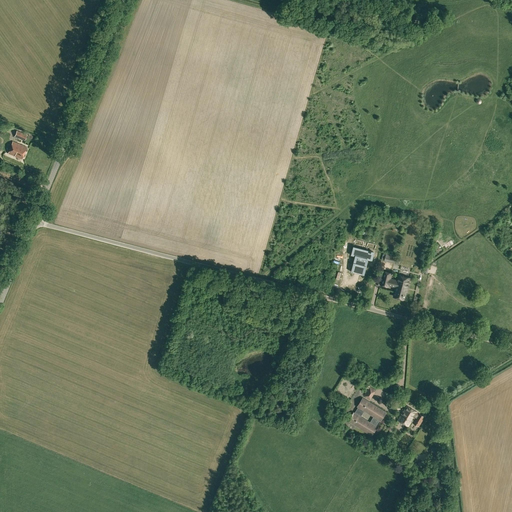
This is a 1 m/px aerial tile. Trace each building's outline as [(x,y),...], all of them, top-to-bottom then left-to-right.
[(14,136),(25,140),(27,134),(17,130),(14,136)] [(8,153),(22,158),(27,147),(13,141),(8,153)] [(380,258),(380,257),(360,251),(360,253),(359,258),(359,260),(362,261),(361,269),(360,268),(360,269),(360,275),(359,275),(359,277),(369,279),(369,278),(371,272),(372,271),(371,271),(371,270),(370,270),(373,264),(374,264),(377,265),(377,263),(379,257),(380,258)] [(384,271),(381,284),(396,288),(394,296),(404,299),(406,291),(407,292),(410,278),(397,275),(396,278),(398,278),(397,280),(391,278),(392,273),(384,271)] [(364,395),(370,399),(376,390),(369,386),(364,395)] [(386,412),(362,398),(357,406),(358,407),(355,413),(354,412),(348,421),(372,435),(377,427),(376,426),(379,420),(381,421),(386,412)] [(411,422),(419,426),(420,423),(424,417),(419,413),(418,414),(416,413),(417,412),(406,406),(398,420),(408,426),(411,422)]
